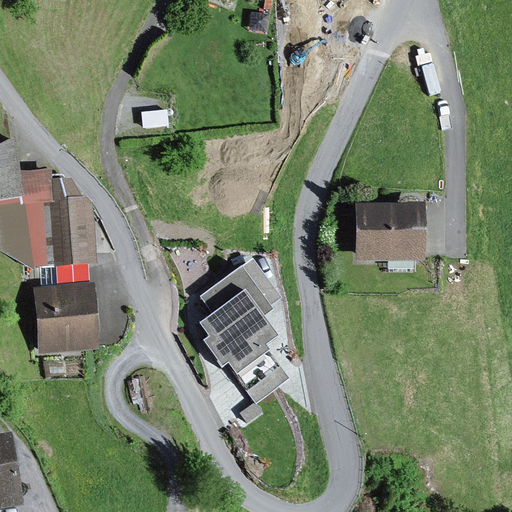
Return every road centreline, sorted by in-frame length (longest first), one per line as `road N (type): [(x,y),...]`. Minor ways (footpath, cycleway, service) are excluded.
road 1 (tertiary): [(402,0),(305,228),(303,264),(347,472),(340,500),(322,511)]
road 2 (unclassified): [(164,0),(125,73),(107,129),(114,170),(163,295),(159,347)]
road 3 (tertiary): [(159,347),(104,203),(0,83)]
road 4 (residential): [(416,0),(451,81),(456,235)]
road 5 (track): [(159,347),(125,366),(114,391),(122,412),(169,452),(173,511)]
road 6 (tertiary): [(279,511),(224,466),(159,347)]
